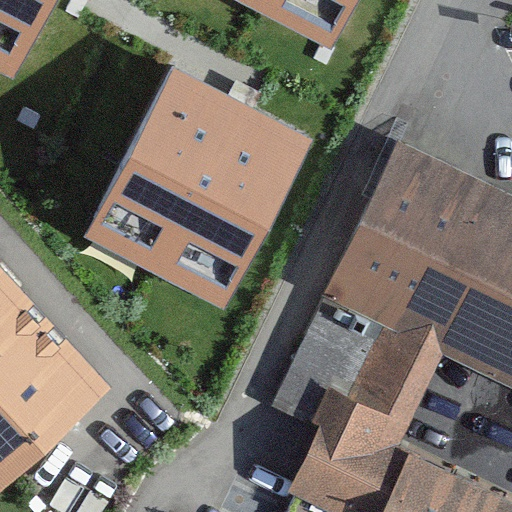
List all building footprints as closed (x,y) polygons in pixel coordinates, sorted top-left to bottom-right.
[(35,0),(0,0),(0,43),(10,49),(35,0)] [(345,0),(285,0),(332,25),(345,0)] [(308,128),(170,56),(84,218),(223,290),(308,128)] [(511,187),(383,131),(314,286),(380,315),(349,385),(406,410),(438,338),(511,371),(511,187)] [(0,469),(109,375),(0,249),(0,469)] [(406,410),(349,385),(326,375),(282,477),(360,511),(359,511),(502,511),(511,490),(394,439),(406,410)]
